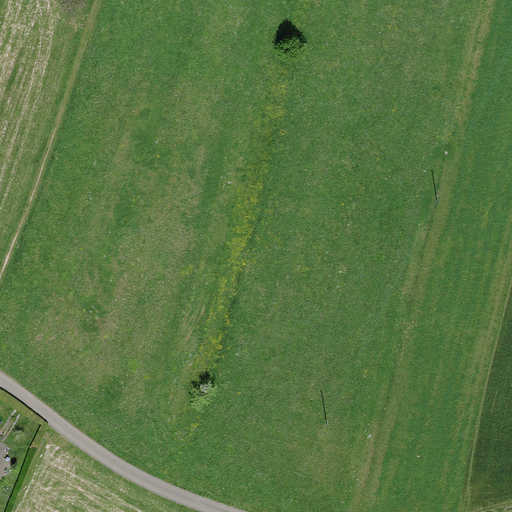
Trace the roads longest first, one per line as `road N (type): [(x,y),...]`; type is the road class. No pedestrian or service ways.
road 1 (track): [(0,275),(102,0)]
road 2 (residential): [(222,511),(138,476),(0,379)]
